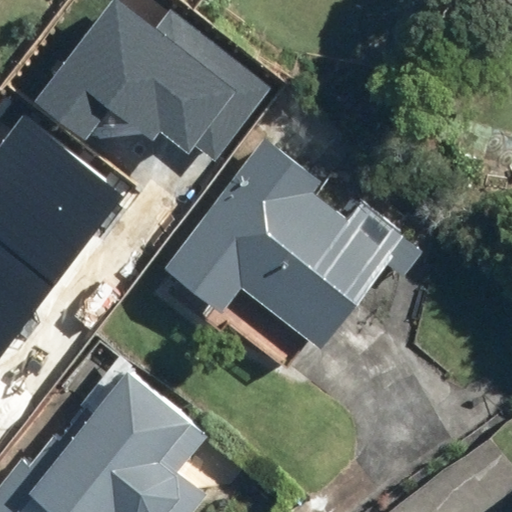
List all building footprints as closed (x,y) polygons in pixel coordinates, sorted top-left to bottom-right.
[(110,0),(37,99),(90,138),(161,130),(208,165),(268,85),(170,13),(155,34),(110,0)] [(0,240),(56,285),(125,196),(23,117),(0,146),(0,240)] [(259,134),(158,269),(296,372),(398,236),(357,206),(346,222),(308,194),(320,179),(259,134)] [(0,356),(56,285),(0,240),(0,356)] [(105,347),(0,481),(0,511),(191,511),(208,492),(181,471),(213,431),(105,347)]
